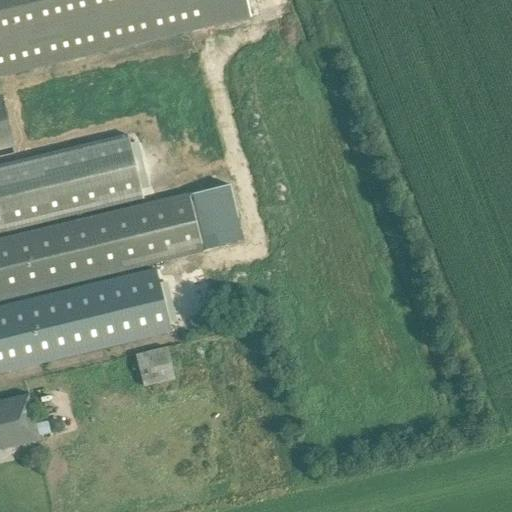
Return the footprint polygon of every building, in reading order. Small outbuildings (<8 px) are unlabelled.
[(246,0),(0,0),(0,77),(251,17),(246,0)] [(0,97),(0,150),(15,147),(3,97),(0,97)] [(0,300),(245,242),(231,184),(0,239),(0,225),(141,191),(130,144),(0,175),(0,300)] [(157,269),(0,307),(0,373),(172,332),(157,269)] [(136,357),(143,385),(174,377),(168,349),(136,357)] [(0,450),(40,441),(29,394),(0,401),(0,450)]
